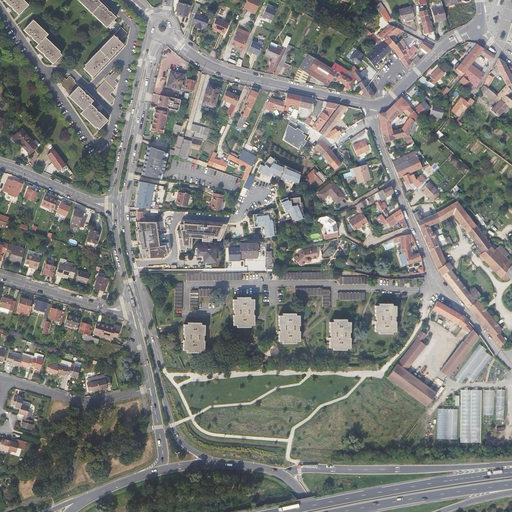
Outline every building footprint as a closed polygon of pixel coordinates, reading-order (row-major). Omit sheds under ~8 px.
[(13,9),(19,15),(28,4),(23,0),(4,0),(9,5),(10,6),(11,6),(13,8),(13,9)] [(78,0),(107,27),(108,26),(111,29),(117,22),(114,19),(116,17),(111,12),(110,11),(109,12),(107,9),(107,8),(98,0),(78,0)] [(259,0),(247,0),(245,6),(257,11),(261,1),(259,0)] [(435,22),(446,19),(443,6),(441,1),(437,3),(438,7),(432,9),(435,22)] [(380,2),(375,6),(376,7),(380,12),(384,9),(384,8),(380,2)] [(178,12),(177,15),(187,18),(190,6),(178,3),(176,11),(178,12)] [(272,20),(277,10),(267,6),(262,17),(266,19),(266,18),(272,20)] [(406,21),(415,19),(411,7),(399,10),(402,19),(405,18),(406,21)] [(422,24),(430,21),(427,10),(419,12),(422,24)] [(209,18),(196,13),(193,24),(196,25),(195,26),(201,28),(202,27),(205,28),(209,18)] [(391,19),(385,13),(382,15),(388,22),(391,19)] [(216,19),(212,28),(220,32),(219,33),(224,35),(229,25),(216,19)] [(44,55),(45,56),(53,64),(61,55),(59,52),(60,51),(45,37),(48,34),(33,20),(24,30),(29,35),(30,36),(30,35),(32,37),(32,38),(33,39),(38,44),(35,47),(41,52),(42,53),(42,52),(44,54),(44,55)] [(433,32),(430,21),(422,24),(424,34),(433,32)] [(383,42),(379,45),(387,54),(392,49),(384,41),(385,40),(384,38),(387,35),(391,31),(396,27),(390,25),(387,27),(385,29),(378,35),(383,42)] [(118,51),(118,50),(123,45),(120,41),(128,33),(121,27),(85,65),(86,66),(83,68),(93,77),(101,68),(101,67),(103,65),(104,65),(115,54),(115,53),(117,50),(118,51)] [(243,50),(250,33),(238,28),(231,45),(234,46),(243,50)] [(390,38),(387,35),(384,38),(385,40),(384,41),(392,49),(393,47),(395,46),(396,44),(390,38)] [(291,38),(286,36),(282,46),(286,48),(291,38)] [(253,40),(248,51),(251,52),(252,51),(259,54),(263,43),(258,41),(258,43),(253,40)] [(404,43),(401,40),(396,44),(395,46),(393,47),(396,51),(402,60),(404,64),(409,59),(414,53),(418,49),(416,48),(414,46),(408,53),(402,45),(404,43)] [(422,47),(428,53),(434,47),(424,42),(422,44),(421,46),(418,49),(414,53),(415,55),(420,49),(422,47)] [(468,54),(455,70),(452,73),(456,78),(458,80),(462,75),(463,76),(474,85),(477,87),(482,77),(483,77),(484,74),(471,64),(480,53),(491,61),(495,56),(485,49),(477,44),(473,48),(468,54)] [(269,45),(265,55),(273,59),(272,61),(276,63),(282,50),(276,48),(269,45)] [(379,45),(366,57),(374,65),(387,54),(379,45)] [(292,49),(287,47),(274,75),(278,76),(284,66),(292,49)] [(363,54),(357,50),(350,59),(353,61),(353,60),(358,64),(363,59),(361,57),(363,54)] [(331,82),(332,80),(337,72),(332,68),(308,54),(299,68),(296,77),(306,81),(309,74),(307,73),(309,69),(331,82)] [(413,61),(416,65),(421,59),(418,56),(413,61)] [(507,67),(505,62),(501,60),(498,58),(496,63),(503,78),(508,76),(506,71),(509,70),(507,67)] [(335,63),(332,68),(337,72),(343,76),(349,71),(335,63)] [(511,76),(510,72),(511,70),(511,67),(509,65),(507,67),(509,70),(506,71),(508,76),(503,78),(507,85),(504,87),(503,88),(496,96),(500,99),(505,104),(510,107),(511,109),(511,107),(511,100),(509,99),(506,95),(511,90),(511,91),(511,76)] [(358,84),(362,90),(368,85),(366,82),(365,80),(363,77),(360,73),(358,70),(354,66),(349,70),(351,72),(357,79),(359,82),(358,84)] [(427,79),(423,76),(418,80),(431,88),(434,85),(434,84),(445,73),(439,67),(430,77),(432,79),(428,82),(426,80),(427,79)] [(106,80),(96,90),(111,103),(115,98),(111,94),(115,89),(113,88),(118,83),(115,80),(119,75),(115,71),(110,75),(109,74),(104,79),(106,80)] [(180,93),(182,94),(182,93),(184,85),(182,84),(184,74),(171,72),(167,86),(180,89),(180,93)] [(345,87),(348,90),(354,85),(353,83),(349,79),(345,77),(343,76),(337,72),(332,80),(336,82),(337,80),(342,82),(346,86),(345,87)] [(351,72),(345,77),(349,79),(353,83),(357,79),(351,72)] [(369,77),(366,82),(368,85),(376,76),(374,75),(373,74),(370,78),(369,77)] [(85,92),(84,92),(78,86),(79,86),(74,81),(75,80),(70,76),(67,80),(62,75),(57,80),(62,84),(61,85),(66,89),(65,90),(70,95),(69,96),(83,110),(81,113),(96,128),(97,127),(99,129),(108,120),(100,112),(99,112),(98,112),(96,110),(97,110),(96,109),(90,104),(93,101),(88,95),(87,95),(86,95),(84,93),(85,92)] [(494,78),(489,75),(484,86),(487,88),(491,82),(494,78)] [(470,89),(474,85),(463,76),(459,81),(463,84),(465,86),(470,89)] [(195,81),(187,79),(185,88),(193,90),(195,81)] [(215,87),(210,85),(209,89),(206,89),(204,99),(206,99),(203,109),(209,111),(209,108),(214,110),(219,90),(215,88),(215,87)] [(364,94),(362,96),(366,97),(373,98),(374,97),(375,95),(368,85),(362,90),(364,94)] [(498,117),(508,106),(505,104),(500,99),(496,96),(494,94),(489,90),(487,88),(484,86),(480,91),(485,94),(497,103),(491,110),(498,117)] [(501,87),(494,94),(496,96),(503,88),(501,87)] [(240,97),(234,94),(232,93),(226,90),(223,99),(236,105),(240,97)] [(237,127),(242,129),(259,93),(251,90),(247,100),(249,101),(237,127)] [(289,104),(299,106),(302,96),(294,94),(287,93),(285,103),(283,111),(287,114),(289,104)] [(161,95),(159,106),(169,108),(171,97),(161,95)] [(311,109),(313,98),(308,97),(302,96),(299,106),(311,109)] [(181,100),(171,97),(169,108),(178,111),(181,100)] [(410,106),(402,97),(398,100),(394,104),(402,112),(403,111),(409,116),(413,111),(413,110),(410,107),(410,106)] [(451,111),(459,117),(469,104),(470,105),(471,105),(475,100),(474,100),(471,97),(467,102),(461,97),(451,111)] [(274,107),(282,111),(283,111),(285,103),(271,98),(266,109),(272,111),(274,107)] [(327,107),(312,128),(318,131),(339,104),(328,102),(324,101),(323,106),(327,107)] [(407,141),(412,138),(411,137),(417,125),(419,126),(421,120),(420,118),(413,111),(409,116),(410,117),(402,128),(392,130),(390,122),(402,112),(394,104),(386,112),(379,113),(382,135),(393,133),(394,139),(403,136),(404,140),(407,141)] [(415,109),(413,110),(413,111),(420,118),(428,112),(421,104),(420,105),(420,106),(419,107),(417,106),(416,107),(417,109),(416,110),(415,109)] [(432,104),(429,115),(441,119),(444,108),(436,106),(432,104)] [(465,112),(470,105),(469,104),(459,117),(455,123),(461,128),(463,125),(459,121),(465,112)] [(348,106),(341,105),(320,132),(325,137),(326,137),(328,134),(340,117),(342,119),(345,115),(343,113),(348,106)] [(162,135),(167,114),(155,112),(151,133),(162,135)] [(296,118),(294,117),(289,126),(287,131),(286,134),(284,139),(298,148),(300,144),(303,145),(306,141),(303,139),(306,136),(302,133),(303,132),(297,128),(296,130),(294,129),(296,124),(294,123),(296,118)] [(313,119),(309,117),(304,122),(309,125),(313,119)] [(440,121),(431,132),(433,134),(443,123),(440,121)] [(447,121),(439,131),(435,135),(440,139),(444,135),(441,133),(445,129),(447,125),(449,123),(447,121)] [(181,126),(175,124),(172,136),(178,137),(181,126)] [(211,128),(193,124),(191,130),(195,132),(208,135),(211,128)] [(22,129),(12,138),(18,145),(20,143),(30,153),(38,146),(22,129)] [(326,137),(333,139),(341,133),(339,131),(338,132),(335,129),(328,134),(326,137)] [(365,133),(363,130),(351,139),(353,141),(365,133)] [(208,135),(195,132),(194,137),(193,139),(192,141),(191,145),(190,148),(198,150),(203,139),(206,140),(208,135)] [(384,142),(394,139),(393,133),(382,135),(384,142)] [(179,136),(173,155),(178,156),(179,157),(184,139),(184,137),(179,136)] [(190,141),(184,139),(179,157),(187,160),(188,157),(185,156),(188,149),(190,149),(191,145),(189,144),(190,141)] [(315,146),(322,155),(329,149),(321,140),(315,146)] [(357,155),(369,151),(372,150),(370,144),(367,145),(365,141),(353,145),(357,155)] [(173,155),(148,145),(142,175),(168,180),(169,174),(159,172),(161,161),(176,164),(178,156),(173,155)] [(55,149),(48,155),(53,162),(61,157),(55,149)] [(322,155),(330,164),(337,158),(329,149),(322,155)] [(254,156),(243,150),(239,159),(241,160),(249,164),(250,165),(254,156)] [(422,167),(420,163),(417,156),(408,159),(406,156),(406,155),(401,157),(399,158),(392,162),(399,178),(403,176),(409,173),(422,167)] [(205,159),(199,156),(197,163),(207,167),(208,163),(204,162),(205,159)] [(265,164),(264,166),(261,164),(258,171),(270,177),(271,175),(273,175),(274,174),(280,176),(280,175),(283,176),(281,179),(293,184),(294,183),(298,185),(301,172),(298,171),(280,163),(279,164),(277,162),(277,161),(271,156),(265,164)] [(61,157),(53,162),(53,163),(59,171),(67,165),(61,157)] [(220,160),(211,157),(207,165),(225,171),(228,163),(223,161),(220,160)] [(337,158),(330,164),(335,170),(342,164),(337,158)] [(248,166),(242,179),(246,181),(249,174),(253,166),(250,165),(249,164),(248,166)] [(371,180),(366,164),(354,168),(358,183),(362,182),(363,185),(367,183),(366,181),(371,180)] [(324,180),(314,169),(306,177),(311,183),(315,179),(320,184),(324,180)] [(416,180),(413,174),(410,176),(409,173),(403,176),(404,180),(405,182),(407,185),(412,182),(417,188),(421,185),(427,180),(421,175),(416,180)] [(255,177),(249,174),(246,181),(243,187),(250,190),(255,177)] [(15,197),(17,197),(22,184),(13,180),(12,181),(8,179),(3,190),(11,194),(12,196),(15,197)] [(345,197),(332,182),(318,193),(323,199),(329,194),(337,204),(345,197)] [(429,182),(420,190),(423,193),(424,192),(427,195),(428,201),(439,200),(439,194),(437,190),(429,182)] [(388,196),(394,192),(391,185),(390,185),(383,190),(386,197),(388,196)] [(28,189),(25,196),(34,200),(37,193),(28,189)] [(383,190),(378,193),(381,200),(386,197),(383,190)] [(190,194),(179,192),(176,204),(188,207),(190,194)] [(146,207),(146,208),(158,209),(158,206),(150,205),(151,194),(139,193),(138,206),(146,207)] [(224,195),(214,193),(211,208),(221,210),(224,195)] [(54,209),(58,200),(54,198),(54,197),(46,194),(41,204),(49,208),(50,207),(54,209)] [(301,207),(300,197),(291,198),(291,201),(289,201),(288,197),(281,200),(286,213),(287,214),(289,214),(288,212),(290,212),(293,219),(295,219),(296,221),(302,220),(306,218),(302,210),(301,210),(301,207)] [(61,201),(58,200),(54,209),(55,210),(57,211),(58,210),(67,214),(70,207),(65,204),(65,203),(61,201)] [(507,280),(509,278),(505,274),(511,264),(511,262),(506,257),(509,254),(501,245),(497,248),(494,245),(492,246),(477,226),(457,201),(436,213),(440,221),(444,220),(453,214),(479,248),(476,250),(479,255),(490,266),(489,267),(503,281),(507,280)] [(390,212),(387,207),(385,209),(381,211),(382,213),(386,219),(389,217),(387,214),(390,212)] [(83,211),(74,208),(70,223),(74,225),(83,227),(86,217),(82,216),(83,211)] [(263,237),(276,235),(275,221),(272,221),(272,219),(277,217),(273,208),(264,212),(264,213),(261,215),(261,214),(254,214),(254,220),(255,226),(260,226),(260,227),(261,227),(263,237)] [(400,209),(393,214),(397,221),(404,217),(400,209)] [(429,226),(440,221),(436,213),(423,219),(419,211),(413,213),(431,254),(440,250),(429,226)] [(137,212),(137,222),(155,222),(155,218),(145,218),(145,212),(137,212)] [(369,222),(363,213),(350,221),(355,230),(359,227),(361,226),(362,227),(365,225),(369,222)] [(390,227),(397,221),(393,214),(389,217),(386,219),(382,213),(377,217),(382,225),(388,224),(390,227)] [(339,231),(337,221),(329,214),(322,216),(320,219),(326,224),(325,225),(328,228),(329,233),(326,234),(327,238),(340,235),(339,231)] [(183,224),(180,224),(180,230),(177,231),(180,249),(186,250),(187,248),(192,248),(193,238),(203,238),(202,241),(209,242),(209,240),(211,238),(222,239),(222,238),(227,224),(210,223),(210,225),(198,224),(198,222),(184,221),(183,224)] [(137,222),(136,222),(140,253),(141,253),(143,259),(165,258),(164,255),(170,250),(169,242),(159,244),(158,235),(159,235),(157,222),(155,222),(137,222)] [(90,229),(87,241),(97,244),(100,232),(90,229)] [(413,254),(412,249),(411,249),(410,241),(414,241),(413,238),(411,234),(410,234),(400,236),(401,241),(402,254),(404,253),(408,264),(421,260),(419,253),(413,254)] [(2,245),(0,244),(0,260),(1,260),(2,256),(3,252),(6,253),(6,251),(8,244),(3,242),(2,245)] [(257,243),(241,243),(241,258),(257,258),(257,243)] [(25,249),(8,244),(6,251),(11,253),(9,260),(21,263),(25,249)] [(216,262),(216,248),(198,248),(198,255),(204,255),(204,263),(216,262)] [(314,248),(301,251),(290,256),(295,266),(301,262),(301,263),(302,264),(303,265),(305,265),(306,265),(307,264),(308,263),(308,262),(308,260),(317,258),(314,248)] [(442,255),(440,250),(431,254),(433,259),(442,255)] [(403,266),(408,264),(404,253),(402,254),(399,254),(403,266)] [(37,270),(41,258),(28,254),(25,264),(29,265),(32,266),(32,268),(33,268),(36,269),(37,270)] [(446,263),(442,255),(433,259),(438,269),(446,263)] [(73,278),(76,268),(71,267),(72,266),(66,264),(67,260),(61,259),(56,275),(62,277),(63,276),(66,277),(67,275),(69,276),(68,276),(73,278)] [(448,262),(446,263),(438,269),(440,272),(442,275),(451,269),(453,267),(451,265),(448,262)] [(43,273),(52,276),(55,267),(45,264),(43,273)] [(476,302),(451,269),(442,275),(499,346),(501,347),(507,342),(501,334),(502,333),(500,331),(502,330),(478,300),(476,302)] [(79,270),(76,281),(87,284),(90,274),(79,270)] [(98,277),(95,287),(104,290),(107,279),(98,277)] [(323,288),(295,288),(295,295),(323,295),(323,306),(330,306),(330,289),(323,289),(323,288)] [(198,290),(191,290),(191,308),(198,308),(198,296),(216,296),(216,289),(198,289),(198,290)] [(250,297),(237,298),(238,300),(233,300),(234,309),(235,315),(234,316),(234,325),(238,325),(238,327),(251,327),(251,325),(255,325),(255,315),(253,315),(253,309),(254,309),(254,299),(250,299),(250,297)] [(10,308),(12,300),(3,298),(1,306),(10,309),(10,308)] [(17,312),(29,316),(32,304),(33,302),(20,298),(17,312)] [(48,303),(34,299),(33,302),(32,304),(35,305),(34,309),(45,312),(48,303)] [(470,324),(471,323),(467,318),(438,301),(433,309),(457,323),(469,334),(441,372),(449,377),(479,337),(474,329),(470,324)] [(392,304),(379,304),(379,306),(375,306),(375,315),(376,315),(376,321),(375,321),(375,331),(379,331),(379,333),(392,333),(392,331),(396,331),(396,322),(395,322),(395,315),(396,315),(396,306),(392,306),(392,304)] [(57,325),(61,326),(65,312),(62,312),(62,311),(52,308),(49,318),(58,321),(57,325)] [(283,316),(279,316),(279,325),(280,325),(280,331),(279,331),(279,341),(283,341),(283,343),(296,343),(296,341),(300,341),(300,331),(299,331),(299,325),(300,316),(296,316),(296,313),(283,314),(283,316)] [(65,324),(78,327),(80,319),(67,315),(65,324)] [(347,319),(334,319),(333,322),(330,322),(330,332),(331,332),(331,338),(330,338),(330,347),(334,348),(334,350),(347,349),(346,348),(350,348),(350,338),(349,338),(350,332),(351,332),(350,322),(347,322),(347,319)] [(101,323),(97,322),(94,333),(112,339),(113,336),(118,337),(121,327),(114,325),(114,327),(101,324),(101,323)] [(93,326),(82,323),(80,328),(78,327),(77,329),(80,330),(79,332),(83,333),(83,336),(85,337),(92,339),(92,337),(93,336),(90,336),(93,326)] [(201,323),(188,323),(188,325),(184,324),(184,334),(185,334),(185,340),(184,340),(184,350),(188,350),(188,352),(201,352),(201,350),(205,350),(205,341),(204,341),(204,335),(205,335),(205,325),(201,325),(201,323)] [(416,338),(425,345),(427,340),(424,338),(427,334),(421,331),(417,338),(416,338)] [(425,345),(416,338),(415,342),(402,358),(401,358),(397,364),(406,370),(425,345)] [(486,349),(479,344),(454,378),(461,383),(465,377),(473,382),(492,357),(485,351),(486,349)] [(12,364),(19,366),(19,365),(21,357),(11,354),(8,353),(5,361),(12,363),(12,364)] [(27,366),(31,367),(31,365),(33,359),(22,356),(21,357),(19,365),(27,367),(27,366)] [(40,369),(43,359),(38,357),(37,359),(34,358),(33,359),(31,365),(35,366),(35,368),(40,369)] [(48,372),(55,375),(56,373),(58,365),(47,362),(45,370),(48,371),(48,372)] [(70,367),(59,364),(58,365),(56,373),(64,376),(64,374),(68,375),(68,374),(70,367)] [(406,370),(397,364),(387,378),(427,406),(437,393),(406,370)] [(74,367),(70,366),(70,367),(68,374),(72,375),(71,377),(77,378),(80,367),(74,366),(74,367)] [(92,391),(100,389),(97,380),(97,376),(90,377),(91,382),(86,383),(88,390),(91,389),(92,391)] [(109,377),(97,380),(100,389),(107,387),(107,385),(110,385),(109,377)] [(497,389),(496,420),(504,420),(505,390),(497,389)] [(481,390),(474,390),(472,428),(480,428),(481,390)] [(495,390),(484,390),(483,415),(494,415),(495,390)] [(471,391),(462,391),(461,444),(470,443),(471,391)] [(15,406),(20,408),(21,404),(22,401),(23,397),(18,396),(17,397),(13,396),(11,404),(15,405),(15,406)] [(24,415),(23,418),(24,418),(34,421),(35,418),(35,416),(31,415),(32,413),(28,412),(29,407),(21,404),(20,408),(18,413),(24,415)] [(458,409),(438,408),(437,439),(457,439),(458,409)] [(32,429),(34,421),(24,418),(24,421),(22,420),(21,426),(32,429)] [(2,438),(0,445),(0,447),(2,449),(2,450),(7,452),(8,450),(10,441),(2,438)] [(15,443),(10,441),(8,450),(16,452),(17,448),(25,450),(28,443),(17,440),(15,443)]
